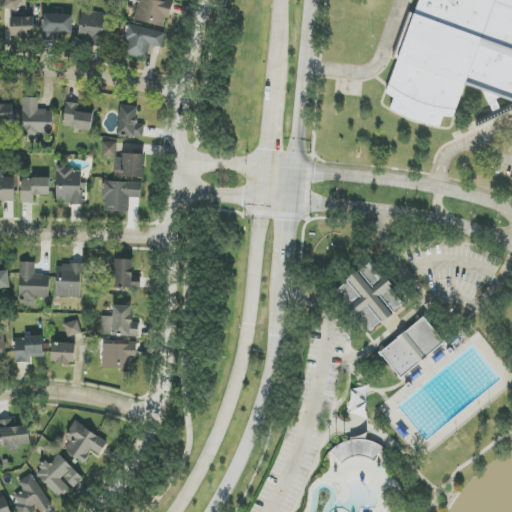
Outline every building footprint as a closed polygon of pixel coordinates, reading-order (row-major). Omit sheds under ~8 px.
[(19,11),(20,0),(3,0),(2,9),(19,11)] [(139,0),(134,20),(166,28),(172,3),(159,0),(139,0)] [(456,110),(433,106),(410,98),(389,85),(419,0),(511,0),(511,101),(464,84),(456,110)] [(83,10),(78,40),(105,45),(110,15),(83,10)] [(73,15),(44,14),(43,36),(72,37),(73,15)] [(11,18),(11,38),(34,37),(34,17),(11,18)] [(166,33),(130,24),(122,54),(146,60),(150,45),(162,48),(166,33)] [(38,98),(24,98),(23,136),(38,137),(38,133),(53,133),(53,110),(38,110),(38,98)] [(93,113),(78,112),(78,103),(65,103),(64,128),(92,129),(93,113)] [(14,105),(0,105),(0,122),(14,122),(14,105)] [(119,137),(144,138),(144,125),(137,124),(138,107),(120,106),(119,137)] [(117,142),(102,142),(102,157),(117,157),(117,142)] [(115,155),(114,177),(144,178),(144,155),(115,155)] [(56,203),(81,204),(83,171),(73,171),(73,167),(57,166),(56,203)] [(0,201),(15,201),(14,177),(3,178),(3,172),(0,171),(0,201)] [(34,203),(34,196),(50,195),(50,178),(21,179),(22,203),(34,203)] [(104,211),(129,212),(129,198),(141,198),(142,183),(105,182),(104,211)] [(133,282),(133,260),(114,259),(114,288),(140,288),(140,282),(133,282)] [(50,298),(50,275),(35,275),(36,263),(20,262),(20,306),(35,306),(36,298),(50,298)] [(403,307),(374,262),(338,286),(367,331),(403,307)] [(82,265),(57,264),(56,297),(81,298),(82,265)] [(0,289),(10,289),(10,271),(0,271),(0,289)] [(131,306),(113,306),(113,317),(101,317),(101,336),(138,337),(139,322),(131,322),(131,306)] [(380,353),(401,379),(445,343),(424,317),(380,353)] [(67,337),(81,334),(78,320),(64,324),(67,337)] [(44,357),(43,337),(15,339),(16,363),(28,362),(27,357),(44,357)] [(76,344),(52,343),(52,363),(75,364),(76,344)] [(137,344),(103,343),(103,369),(132,370),(133,360),(137,360),(137,344)] [(2,446),(30,444),(29,426),(13,427),(13,420),(1,420),(2,446)] [(100,455),(108,441),(77,424),(62,450),(84,463),(91,450),(100,455)] [(83,479),(61,455),(50,465),(48,462),(36,473),(59,499),(71,488),(72,489),(83,479)] [(18,482),(23,491),(15,497),(19,504),(17,505),(20,511),(33,511),(37,510),(38,511),(42,511),(52,506),(31,474),(18,482)]
